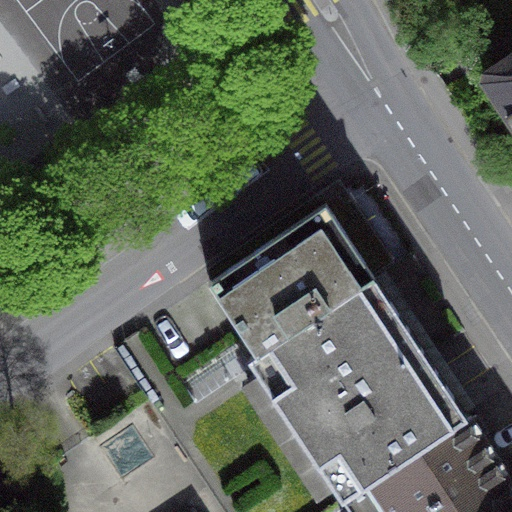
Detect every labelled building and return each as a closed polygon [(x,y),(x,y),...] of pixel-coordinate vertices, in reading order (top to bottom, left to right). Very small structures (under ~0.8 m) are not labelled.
[(488,74),(482,78),(511,122),(511,53),(486,71),(488,74)] [(257,354),(375,276),(325,200),(207,278),(256,351),(257,354)] [(373,480),(468,416),(446,384),(375,276),(257,354),(256,351),(248,356),(257,368),(240,380),(315,493),(332,482),(343,499),(373,480)] [(393,511),(497,511),(511,502),(511,481),(474,425),(468,416),(373,480),(393,511)] [(511,511),(511,502),(497,511),(511,511)]
